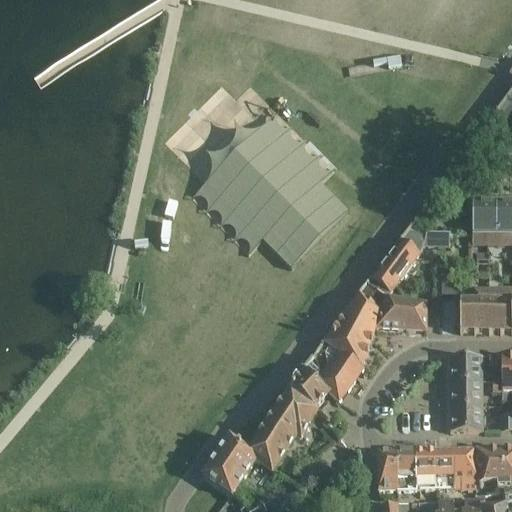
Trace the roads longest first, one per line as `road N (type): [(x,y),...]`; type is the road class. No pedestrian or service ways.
road 1 (residential): [(368,444),(367,416),(380,382),(407,359),(433,349),(511,348)]
road 2 (residential): [(368,444),(511,442)]
